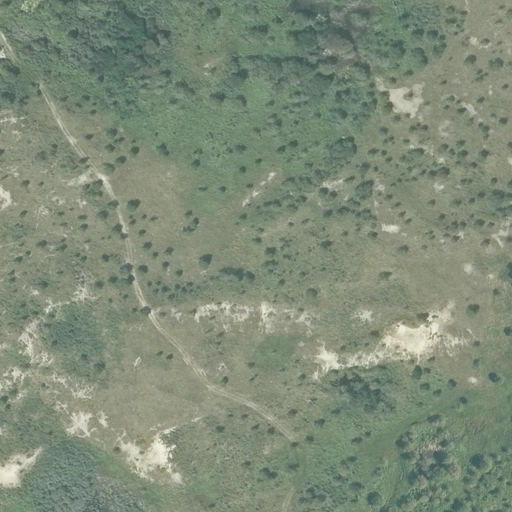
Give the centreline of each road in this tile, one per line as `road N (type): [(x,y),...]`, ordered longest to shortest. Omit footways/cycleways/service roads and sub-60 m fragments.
road 1 (track): [(282,511),(300,470),(297,447),(268,417),(212,388),(150,317),(116,202),(0,39)]
road 2 (track): [(384,511),(401,428),(433,413)]
